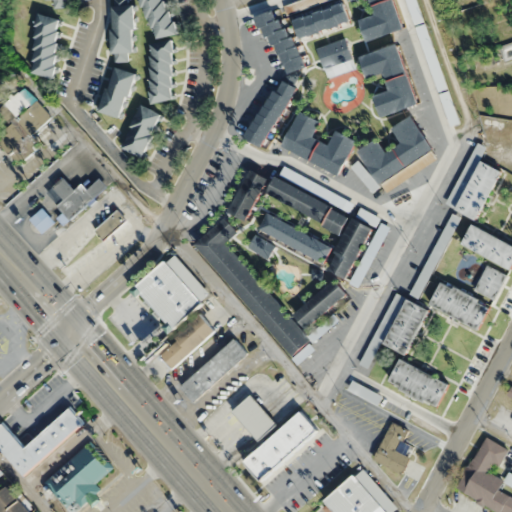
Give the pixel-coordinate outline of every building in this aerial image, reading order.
[(134,4),(127,4),(126,0),(112,0),(113,62),(128,61),(128,52),(135,52),(134,4)] [(142,0),(150,39),(172,35),(165,0),(142,0)] [(393,0),(351,0),(352,2),(357,0),(371,0),(376,15),(360,20),(367,42),(403,31),(393,0)] [(407,0),(414,22),(422,20),(415,0),(407,0)] [(351,24),(345,4),(294,18),(299,38),(351,24)] [(287,76),(305,66),(276,8),(258,18),(287,76)] [(50,77),(64,20),(42,15),(28,72),(50,77)] [(423,48),(431,46),(424,24),(417,26),(423,48)] [(325,69),(353,58),(344,38),(316,49),(325,69)] [(146,44),(155,103),(177,99),(169,41),(146,44)] [(367,77),(384,72),(390,91),(375,95),(381,116),(416,106),(399,45),(361,55),(367,77)] [(122,118),(135,73),(113,67),(100,112),(122,118)] [(245,138),(262,148),(297,89),(281,79),(245,138)] [(52,119),(26,87),(6,103),(17,118),(0,132),(0,142),(18,165),(40,148),(30,136),(52,119)] [(163,117),(143,105),(120,146),(140,157),(163,117)] [(282,146),(339,175),(357,141),(337,131),(329,146),(313,137),(321,122),(300,111),(282,146)] [(438,160),(413,116),(392,128),(401,144),(385,153),(378,139),(358,151),(373,177),(366,180),(371,189),(381,183),(385,190),(438,160)] [(475,219),(501,171),(482,161),(474,175),(464,169),(446,203),(475,219)] [(268,179),(251,170),(229,212),(246,221),(268,179)] [(74,190),(64,177),(49,189),(66,211),(58,218),(63,224),(108,188),(100,179),(87,189),(83,183),(74,190)] [(351,215),(275,177),(266,195),(341,233),(351,215)] [(29,219),(43,234),(55,222),(42,208),(29,219)] [(105,240),(127,220),(117,210),(96,230),(105,240)] [(332,246),(268,212),(258,230),(322,265),(332,246)] [(420,299),(460,217),(451,213),(410,294),(420,299)] [(196,243),(298,364),(317,349),(227,242),(239,232),(226,218),(196,243)] [(328,270),(347,279),(371,228),(352,218),(328,270)] [(511,271),(511,244),(471,225),(460,247),(511,271)] [(248,247),(267,259),(275,247),(256,234),(248,247)] [(211,296),(175,254),(136,287),(172,329),(211,296)] [(495,301),(508,276),(487,264),(473,289),(495,301)] [(348,295),(336,280),(294,313),(306,329),(348,295)] [(429,307),(480,329),(491,304),(440,282),(429,307)] [(429,310),(394,293),(360,365),(369,369),(381,343),(408,355),(429,310)] [(339,321),(331,313),(309,333),(317,341),(339,321)] [(215,331),(200,314),(175,335),(179,340),(161,356),(173,368),(215,331)] [(193,402),(249,356),(235,340),(179,385),(193,402)] [(450,381),(398,361),(388,385),(440,406),(450,381)] [(379,404),(383,395),(352,382),(348,390),(379,404)] [(233,412),(259,440),(277,424),(251,395),(233,412)] [(84,422),(70,406),(24,446),(3,422),(0,425),(0,448),(23,475),(84,422)] [(411,457),(398,451),(408,429),(390,421),(374,460),(404,473),(411,457)] [(509,449),(485,436),(456,487),(501,511),(511,511),(511,496),(500,490),(505,481),(511,485),(511,474),(508,473),(504,480),(488,471),(494,462),(500,466),(509,449)] [(44,480),(67,508),(76,500),(83,509),(103,492),(95,483),(112,469),(89,442),(44,480)] [(312,471),(289,448),(257,479),(281,502),(312,471)] [(329,511),(395,511),(399,509),(363,467),(325,499),(334,509),(329,511)] [(0,509),(2,511),(32,511),(8,484),(0,491),(0,509)]
